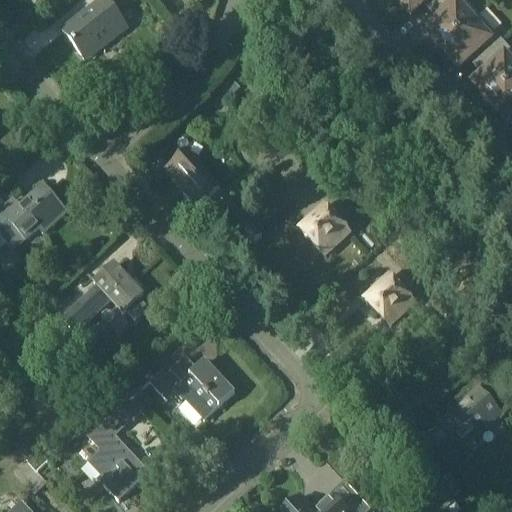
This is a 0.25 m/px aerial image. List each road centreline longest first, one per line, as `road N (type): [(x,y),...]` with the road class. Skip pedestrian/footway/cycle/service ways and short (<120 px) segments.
road 1 (residential): [(199,511),(306,411),(311,394),(306,376),(102,157)]
road 2 (residential): [(244,98),(242,152),(267,200),(281,209),(298,199),(300,173),(279,107),(262,97)]
road 3 (residential): [(511,158),(433,71),(405,58),(351,0)]
road 4 (residential): [(102,157),(211,60),(223,24)]
road 5 (residential): [(102,157),(0,48)]
